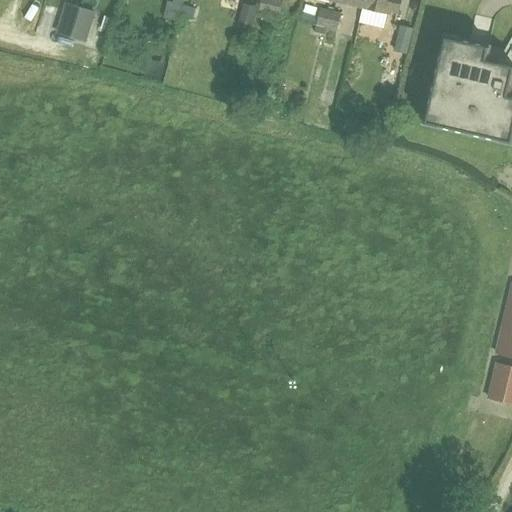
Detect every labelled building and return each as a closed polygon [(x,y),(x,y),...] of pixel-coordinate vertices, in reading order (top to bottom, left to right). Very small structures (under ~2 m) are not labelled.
[(1,0),(0,5),(0,11),(7,14),(12,0),(1,0)] [(262,0),(260,11),(270,13),(273,0),(262,0)] [(273,0),(270,13),(281,16),(284,0),(273,0)] [(364,0),(363,7),(391,14),(392,10),(399,12),(401,0),(364,0)] [(82,6),(66,1),(57,32),(73,37),(79,16),(82,6)] [(257,5),(243,1),(238,23),(252,26),(257,5)] [(180,16),(193,19),(196,7),(183,4),(180,16)] [(79,16),(73,37),(85,40),(87,41),(95,10),(82,6),(79,16)] [(316,32),(325,34),(327,27),(328,27),(332,10),(322,8),(316,32)] [(342,13),(332,10),(328,27),(337,29),(339,30),(342,13)] [(409,54),(415,27),(401,24),(395,51),(409,54)] [(325,34),(323,43),(333,46),(337,29),(328,27),(327,27),(325,34)] [(470,41),(446,35),(426,121),(511,140),(511,94),(509,94),(511,79),(511,64),(487,58),(490,43),(471,38),(470,41)] [(511,289),(497,352),(511,355),(511,289)] [(511,403),(511,366),(493,361),(484,397),(511,403)]
